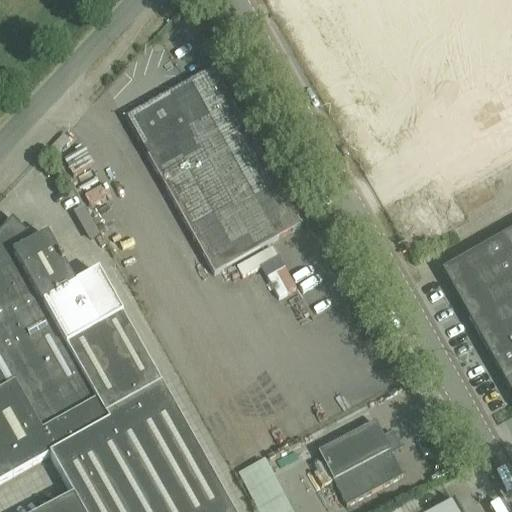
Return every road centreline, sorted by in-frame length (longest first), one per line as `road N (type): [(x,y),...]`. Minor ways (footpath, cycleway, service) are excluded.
road 1 (unclassified): [(511,490),(235,0)]
road 2 (tertiary): [(137,0),(0,145)]
